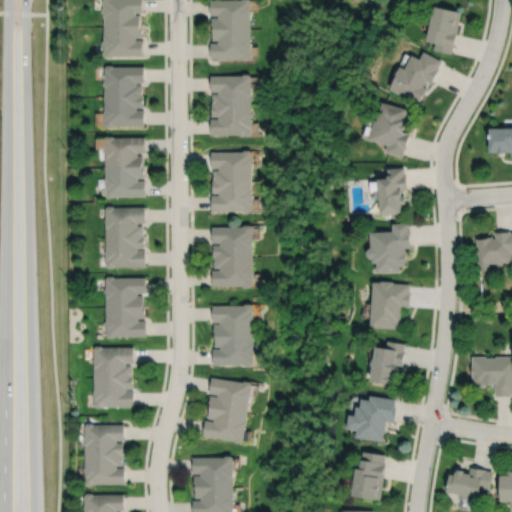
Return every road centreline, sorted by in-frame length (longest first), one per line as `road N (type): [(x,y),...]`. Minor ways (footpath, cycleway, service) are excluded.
road 1 (residential): [(501,0),(486,65),(443,153),(446,320),(416,511)]
road 2 (residential): [(176,0),(179,362),(159,455),(159,511)]
road 3 (secondary): [(34,511),(14,123)]
road 4 (secondary): [(14,123),(6,373)]
road 5 (secondary): [(6,373),(3,511)]
road 6 (secondary): [(14,0),(14,123)]
